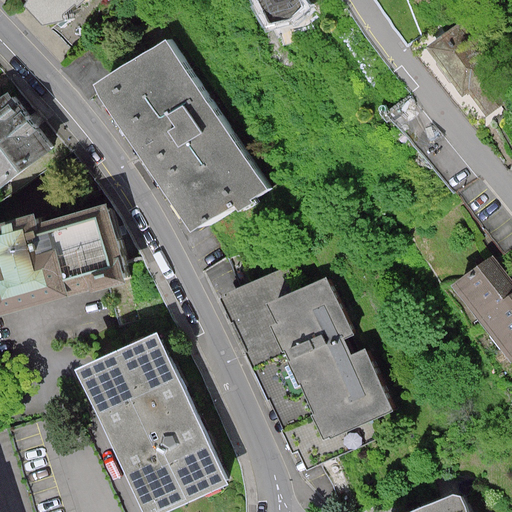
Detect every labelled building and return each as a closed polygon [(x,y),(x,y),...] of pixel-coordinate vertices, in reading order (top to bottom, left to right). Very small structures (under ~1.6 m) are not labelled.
[(39,0),(39,2),(57,21),(81,17),(73,10),(83,0),(86,0),(87,0),(39,0)] [(264,0),(283,32),(306,23),(320,11),(326,4),(323,0),(264,0)] [(172,40),(100,81),(200,230),(241,205),(247,208),(254,203),(256,198),(274,187),(172,40)] [(0,178),(47,147),(0,99),(0,178)] [(0,317),(121,277),(95,201),(31,222),(27,211),(0,220),(0,317)] [(511,290),(487,259),(443,289),(506,366),(511,362),(511,290)] [(289,269),(234,295),(319,467),(378,438),(372,427),(406,411),(375,349),(359,356),(353,343),(364,337),(335,278),(301,294),(289,269)] [(154,334),(79,371),(146,511),(167,511),(227,484),(154,334)] [(454,511),(447,496),(442,493),(394,511),(454,511)]
